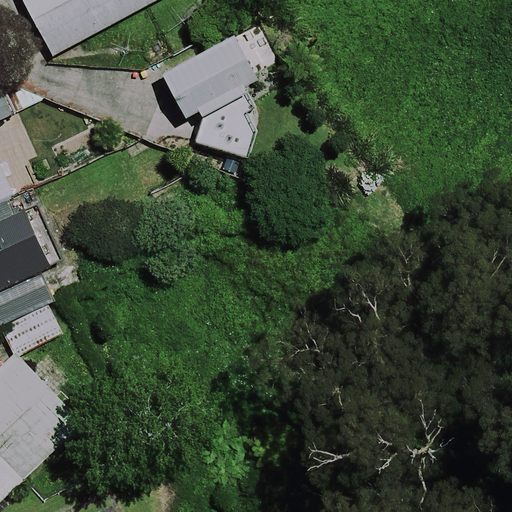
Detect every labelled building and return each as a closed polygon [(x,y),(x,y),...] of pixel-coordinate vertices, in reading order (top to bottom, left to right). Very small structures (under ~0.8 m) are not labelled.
[(160,0),(18,0),(48,58),(160,0)] [(158,74),(184,126),(180,139),(247,161),(247,93),(258,87),(231,36),(158,74)] [(0,213),(12,208),(0,179),(0,213)] [(0,339),(7,356),(61,333),(49,306),(87,290),(72,256),(50,266),(24,205),(13,210),(12,208),(0,213),(0,339)] [(0,500),(79,425),(13,356),(0,368),(0,500)]
